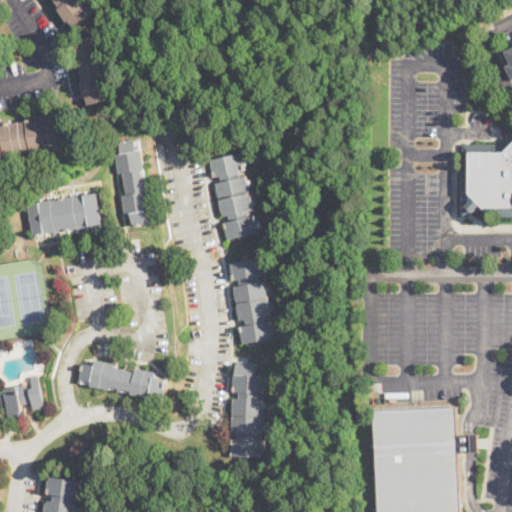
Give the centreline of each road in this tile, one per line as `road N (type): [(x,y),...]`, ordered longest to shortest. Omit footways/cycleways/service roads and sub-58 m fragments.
road 1 (residential): [(26,452),(73,417),(106,412),(181,428),(195,417),(207,387),(211,323),(177,132)]
road 2 (residential): [(73,417),(67,368),(81,340),(98,333),(147,339),(133,261),(88,269),(98,333)]
road 3 (residential): [(16,0),(41,33),(48,77),(0,88)]
